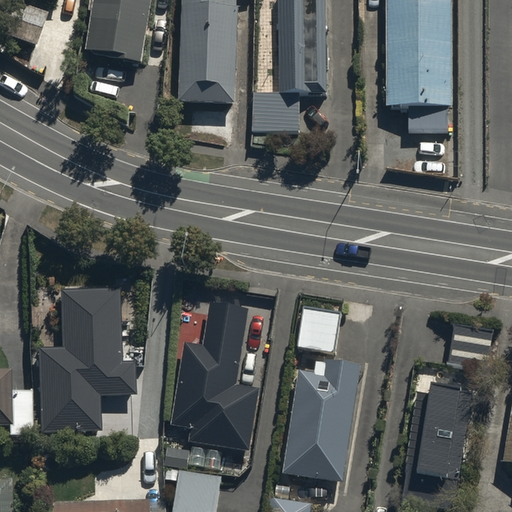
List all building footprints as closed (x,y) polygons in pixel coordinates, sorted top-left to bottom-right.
[(31,0),(31,4),(60,10),(62,0),(31,0)] [(91,0),(89,20),(93,20),(86,63),(144,72),(155,0),(91,0)] [(224,0),(181,0),(179,112),(237,114),(239,5),(224,5),(224,0)] [(327,104),(325,0),(278,0),(279,100),(252,100),(253,140),(301,139),(300,104),(327,104)] [(452,118),(451,0),(386,0),(387,118),(410,118),(410,140),(448,140),(448,118),(452,118)] [(121,287),(62,288),(63,348),(40,349),(42,431),(101,430),(100,396),(138,395),(137,360),(122,360),(121,287)] [(237,392),(250,318),(213,312),(205,354),(186,351),(172,434),(191,437),(189,450),(250,460),(261,396),(237,392)] [(341,323),(305,318),(299,358),(336,363),(341,323)] [(494,340),(454,334),(448,373),(488,379),(494,340)] [(344,493),(362,375),(328,370),(328,373),(316,371),(315,382),(300,380),(284,483),(344,493)] [(0,434),(8,434),(9,441),(33,441),(32,397),(9,398),(9,374),(0,374),(0,434)] [(461,495),(475,405),(433,398),(432,403),(421,401),(403,511),(453,511),(457,494),(461,495)] [(511,415),(503,475),(511,476),(511,415)] [(169,452),(165,472),(187,477),(191,457),(169,452)] [(179,476),(167,474),(165,486),(178,488),(179,476)] [(216,511),(221,483),(181,477),(175,511),(216,511)] [(0,511),(11,511),(11,488),(0,488),(0,511)]
